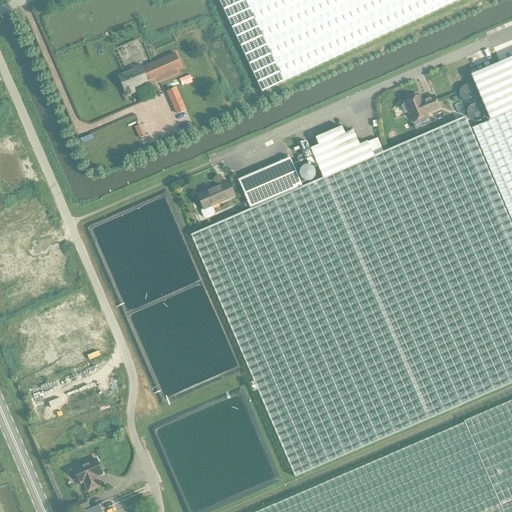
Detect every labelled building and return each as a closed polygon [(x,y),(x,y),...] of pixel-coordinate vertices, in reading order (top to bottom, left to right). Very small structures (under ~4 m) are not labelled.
[(218,0),(262,93),(284,82),(261,34),(245,0),(218,0)] [(245,0),(261,34),(284,82),(289,80),(460,0),(245,0)] [(175,53),(151,64),(152,64),(142,69),(140,65),(133,68),(133,69),(118,76),(127,96),(136,92),(133,87),(157,77),(159,81),(177,73),(176,69),(181,67),(175,53)] [(511,57),(471,75),(490,121),(472,128),(511,222),(511,57)] [(439,108),(434,96),(421,101),(419,96),(404,102),(405,105),(402,106),(405,113),(408,112),(413,123),(428,116),(427,114),(439,108)] [(181,97),(171,100),(177,113),(186,109),(181,97)] [(311,149),(323,178),(302,187),(290,158),(238,179),(251,209),(190,235),(294,477),(436,416),(511,383),(511,226),(465,117),(384,152),(377,138),(359,145),(353,131),(345,134),(342,127),(316,138),(319,145),(311,149)] [(140,125),(134,127),(139,138),(144,136),(140,125)] [(235,196),(228,181),(197,195),(203,209),(202,210),(201,211),(203,217),(205,218),(214,214),(215,212),(212,206),(235,196)] [(511,511),(511,400),(464,422),(464,423),(257,511),(511,511)] [(102,474),(96,459),(74,468),(81,484),(84,482),(88,492),(100,487),(97,481),(96,481),(95,477),(102,474)] [(77,503),(67,508),(68,511),(76,511),(80,511),(77,503)]
